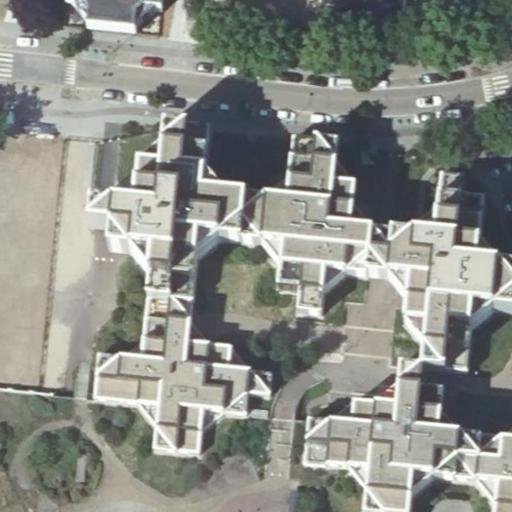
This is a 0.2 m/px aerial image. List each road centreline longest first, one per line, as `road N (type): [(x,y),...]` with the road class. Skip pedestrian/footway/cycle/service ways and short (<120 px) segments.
road 1 (unclassified): [(511,81),(415,98),(302,100),(0,62)]
road 2 (unknown): [(511,389),(325,370),(304,378),(291,393),(269,511)]
